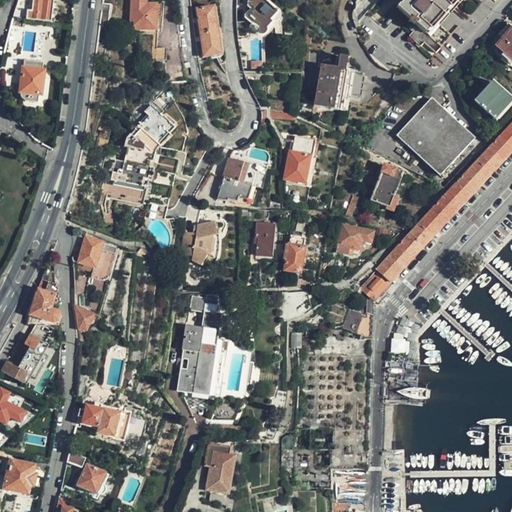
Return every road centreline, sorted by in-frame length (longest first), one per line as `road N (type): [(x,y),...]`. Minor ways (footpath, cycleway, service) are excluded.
road 1 (residential): [(373,511),(389,312),(511,173)]
road 2 (secondary): [(0,315),(64,160),(88,0)]
road 3 (residential): [(509,0),(435,75),(372,21)]
